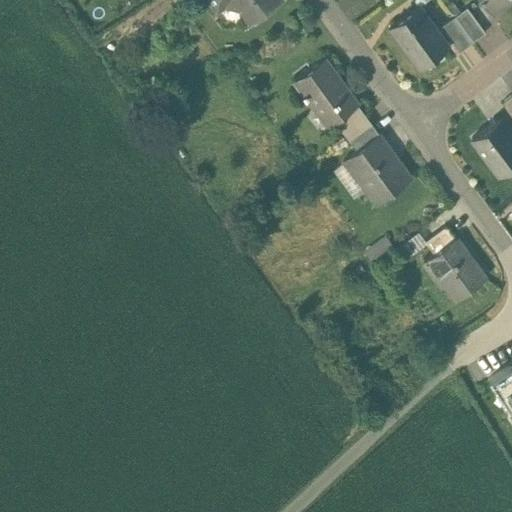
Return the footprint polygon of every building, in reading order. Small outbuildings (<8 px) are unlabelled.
[(280,0),(209,0),(216,9),(223,4),(239,7),(251,22),(280,0)] [(370,0),(341,0),(353,15),(371,0),(370,0)] [(503,0),(483,0),(492,11),(504,3),(502,1),(503,0)] [(448,44),(418,4),(389,25),(419,66),(448,44)] [(485,32),(466,6),(454,15),(473,40),(485,32)] [(471,42),(452,16),(440,26),(459,51),(471,42)] [(355,102),(331,69),(331,68),(323,57),(294,78),(305,94),(306,93),(327,122),(326,122),(327,124),(335,118),(342,128),(363,112),(356,103),(356,102),(356,101),(355,102)] [(511,93),(501,101),(511,115),(511,93)] [(363,112),(342,128),(350,139),(371,123),(363,112)] [(511,163),(511,131),(500,116),(471,137),(486,157),(497,172),(498,173),(511,163)] [(371,123),(350,139),(357,148),(378,133),(371,123)] [(392,153),(378,134),(379,133),(379,132),(378,133),(357,148),(343,158),(344,159),(346,158),(366,185),(364,186),(375,202),(411,176),(399,160),(397,162),(391,154),(392,153)] [(445,224),(425,239),(434,252),(455,236),(445,224)] [(484,276),(455,236),(434,252),(424,259),(437,276),(442,273),(447,280),(445,281),(456,297),(484,276)] [(511,368),(490,381),(511,417),(511,368)]
